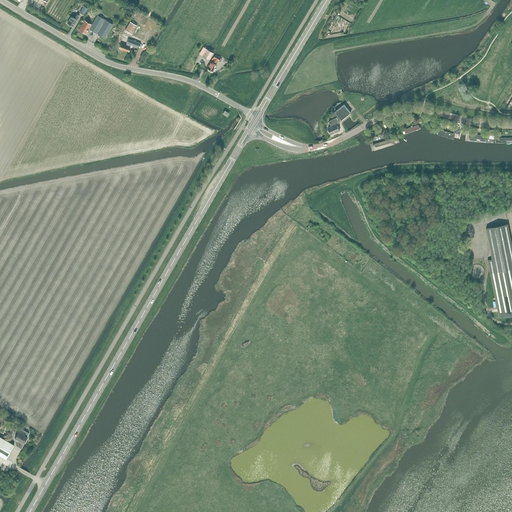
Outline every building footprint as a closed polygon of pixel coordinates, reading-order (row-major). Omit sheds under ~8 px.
[(79,13),(83,15),(84,16),(88,9),(84,6),(83,8),(79,13)] [(75,23),(79,16),(76,14),(74,18),(72,16),(67,23),(73,26),(75,23)] [(88,29),(89,29),(105,38),(113,24),(98,15),(92,25),(91,25),(91,24),(84,20),(79,30),(85,34),(88,29)] [(132,34),(137,26),(130,22),(125,30),(132,34)] [(139,48),(141,44),(121,36),(119,43),(121,44),(119,48),(128,52),(131,45),(139,48)] [(214,53),(203,47),(199,54),(209,60),(214,53)] [(214,68),(217,64),(216,64),(217,61),(218,61),(221,57),(215,54),(212,58),(213,59),(212,61),(211,61),(207,68),(213,71),(214,72),(215,71),(216,70),(216,69),(214,68)] [(342,106),(335,112),(338,116),(341,120),(351,113),(344,104),(344,105),(342,106)] [(336,124),(337,124),(339,123),(337,118),(329,121),(331,126),(328,128),(329,129),(328,129),(329,131),(330,131),(331,134),(339,131),(336,124)] [(511,245),(508,224),(486,228),(492,259),(488,260),(489,266),(499,318),(511,315),(511,245)] [(26,437),(28,433),(20,428),(18,432),(15,438),(16,439),(18,441),(18,440),(23,443),(24,442),(24,443),(26,440),(25,440),(27,437),(26,437)] [(0,455),(6,459),(14,445),(0,436),(0,455)]
